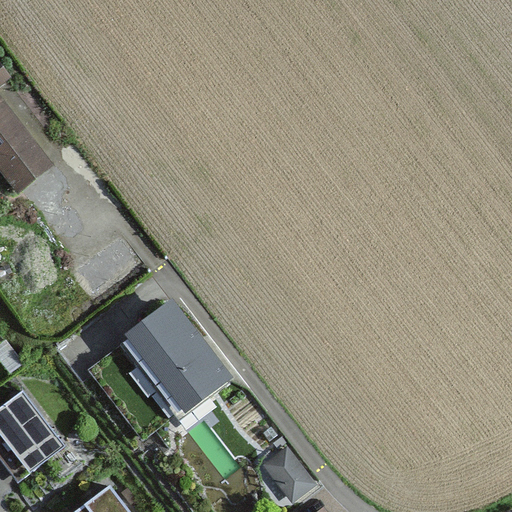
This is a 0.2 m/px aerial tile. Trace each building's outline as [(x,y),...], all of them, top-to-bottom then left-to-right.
[(0,168),(24,197),(56,170),(0,102),(0,98),(19,83),(0,60),(0,168)] [(123,236),(74,272),(95,301),(144,265),(123,236)] [(173,312),(124,350),(180,419),(228,381),(173,312)] [(0,346),(0,362),(12,376),(26,363),(6,341),(0,346)] [(74,451),(29,394),(0,415),(0,450),(28,486),(74,451)] [(295,452),(270,470),(291,500),(316,483),(295,452)] [(131,511),(112,488),(82,511),(131,511)]
